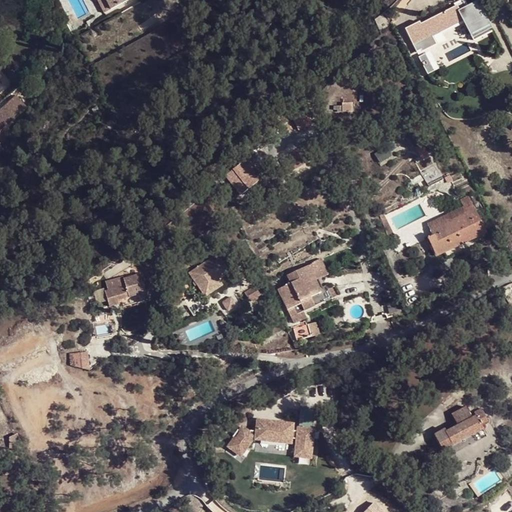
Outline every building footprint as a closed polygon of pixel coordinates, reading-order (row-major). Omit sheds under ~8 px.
[(96,0),(104,14),(111,10),(105,0),(96,0)] [(105,0),(111,10),(128,0),(105,0)] [(459,10),(457,6),(420,25),(419,23),(404,30),(415,53),(421,50),(422,52),(429,48),(437,45),(436,43),(432,35),(469,16),(473,24),(479,34),(490,29),(477,3),(465,9),(465,7),(459,10)] [(436,43),(473,24),(469,16),(432,35),(436,43)] [(0,132),(6,127),(26,108),(16,97),(0,111),(0,132)] [(297,127),(311,121),(307,110),(293,116),(297,127)] [(10,131),(6,127),(0,132),(0,152),(2,151),(2,150),(0,147),(0,145),(11,136),(10,131)] [(248,155),(222,171),(236,193),(262,176),(248,155)] [(443,253),(462,244),(486,233),(469,196),(461,200),(464,206),(466,211),(467,213),(431,230),(434,235),(437,241),(430,245),(436,256),(443,253)] [(464,206),(429,224),(431,230),(467,213),(466,211),(464,206)] [(427,239),(430,245),(437,241),(434,235),(427,239)] [(465,251),(462,244),(443,253),(446,259),(465,251)] [(316,272),(325,268),(320,259),(312,263),(312,264),(316,272)] [(220,283),(210,269),(206,262),(190,274),(198,285),(205,296),(222,285),(220,283)] [(221,262),(210,269),(220,283),(230,274),(221,262)] [(312,264),(287,276),(290,284),(293,289),(280,295),(291,318),(303,312),(318,305),(333,298),(328,288),(326,285),(322,287),(320,284),(317,285),(312,274),(316,272),(312,264)] [(124,286),(104,293),(109,307),(119,304),(118,301),(128,298),(124,286)] [(331,286),(328,288),(333,298),(336,296),(331,286)] [(225,310),(239,303),(234,294),(221,301),(225,310)] [(399,302),(388,305),(390,314),(401,312),(399,302)] [(306,319),(303,312),(291,318),(294,324),(306,319)] [(317,323),(307,325),(311,337),(320,334),(317,323)] [(311,337),(307,325),(293,329),(296,341),(311,337)] [(87,350),(68,352),(69,368),(88,366),(87,350)] [(292,456),(311,457),(315,407),(299,406),(298,421),(255,418),(254,428),(237,426),(236,443),(226,442),(226,454),(247,456),(248,440),(293,443),(292,456)] [(481,426),(489,422),(482,410),(474,414),(476,417),(472,419),(466,408),(452,415),(458,427),(446,433),(445,431),(434,436),(442,451),(483,429),(481,426)] [(433,483),(439,490),(447,483),(444,481),(440,478),(433,483)]
